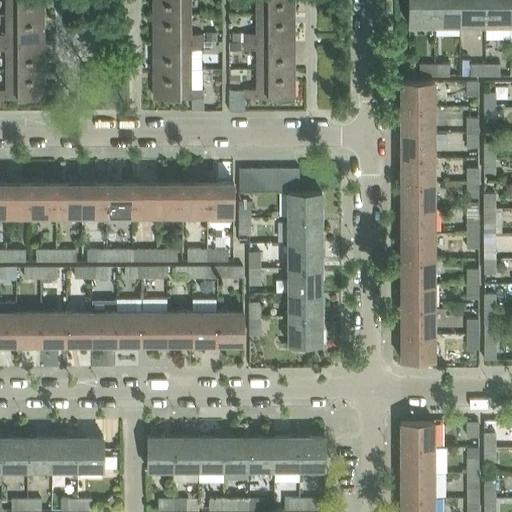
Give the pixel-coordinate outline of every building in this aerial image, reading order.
[(6,0),(7,13),(43,13),(42,0),(6,0)] [(153,0),(154,13),(190,13),(189,0),(153,0)] [(257,0),(258,13),(294,13),(293,0),(257,0)] [(408,0),(408,24),(434,24),(434,0),(408,0)] [(434,0),(434,24),(459,24),(459,0),(434,0)] [(459,0),(459,24),(485,24),(484,0),(459,0)] [(484,0),(485,24),(510,24),(509,0),(484,0)] [(0,33),(0,41),(43,41),(43,13),(7,13),(7,33),(0,33)] [(154,13),(154,41),(203,40),(203,33),(190,33),(190,13),(154,13)] [(245,33),(244,41),(294,40),(294,13),(258,13),(258,33),(245,33)] [(217,32),(206,32),(206,40),(217,40),(217,32)] [(154,41),(154,68),(190,68),(190,48),(203,48),(203,40),(154,41)] [(258,48),(258,69),(294,68),(294,40),(244,41),(244,48),(258,48)] [(0,48),(7,49),(7,69),(43,69),(43,41),(0,41),(0,48)] [(229,42),(229,50),(241,50),(241,42),(229,42)] [(203,68),(203,48),(190,48),(190,68),(203,68)] [(462,59),(462,74),(471,74),(485,74),(485,63),(471,63),(471,59),(462,59)] [(434,74),(434,63),(420,63),(420,74),(434,74)] [(450,63),(434,63),(434,74),(450,74),(450,63)] [(500,63),(485,63),(485,74),(500,74),(500,63)] [(190,68),(154,68),(154,97),(203,96),(203,88),(190,88),(190,68)] [(203,88),(203,68),(190,68),(190,88),(203,88)] [(294,68),(258,69),(258,88),(245,88),(245,97),(294,97),(294,68)] [(43,69),(7,69),(7,89),(0,88),(0,96),(43,97),(43,69)] [(401,80),(401,106),(435,106),(435,80),(401,80)] [(478,80),(466,80),(466,95),(479,95),(479,83),(478,80)] [(229,89),(229,109),(245,109),(245,93),(237,93),(237,89),(229,89)] [(484,91),(484,106),(496,106),(496,91),(484,91)] [(204,98),(192,98),(192,110),(204,110),(204,98)] [(401,106),(401,131),(435,131),(435,106),(401,106)] [(484,106),(484,121),(496,121),(496,106),(484,106)] [(466,116),(466,131),(478,131),(478,116),(466,116)] [(401,131),(401,157),(435,156),(435,131),(401,131)] [(478,131),(466,131),(466,146),(478,146),(478,131)] [(484,142),(484,156),(495,156),(495,142),(484,142)] [(401,157),(401,182),(435,182),(435,156),(401,157)] [(484,156),(484,171),(495,171),(495,156),(484,156)] [(239,191),(251,191),(251,167),(239,167),(239,191)] [(251,191),(263,191),(263,167),(251,167),(251,191)] [(263,191),(276,191),(276,167),(263,167),(263,191)] [(276,191),(288,191),(288,167),(276,167),(276,191)] [(288,191),(300,191),(300,167),(288,167),(288,191)] [(467,167),(467,182),(478,182),(478,167),(467,167)] [(48,180),(32,180),(32,216),(57,216),(57,177),(48,177),(48,180)] [(67,177),(57,177),(57,216),(82,216),(82,180),(67,180),(67,177)] [(124,180),(107,180),(107,216),(132,216),(132,177),(124,177),(124,180)] [(143,177),(132,177),(132,216),(157,216),(157,180),(143,180),(143,177)] [(199,180),(182,180),(182,216),(207,216),(207,177),(199,177),(199,180)] [(218,177),(207,177),(207,216),(233,216),(233,180),(218,180),(218,177)] [(32,180),(7,180),(7,216),(32,216),(32,180)] [(107,180),(82,180),(82,216),(107,216),(107,180)] [(182,180),(157,180),(157,216),(182,216),(182,180)] [(401,182),(401,207),(435,207),(435,182),(401,182)] [(478,182),(467,182),(467,197),(478,197),(478,182)] [(288,191),(288,216),(322,216),(322,191),(300,191),(288,191)] [(484,192),(484,207),(495,207),(495,192),(484,192)] [(239,199),(239,217),(251,217),(251,199),(239,199)] [(401,207),(402,232),(435,232),(435,207),(401,207)] [(484,207),(484,222),(495,222),(495,207),(484,207)] [(288,216),(288,242),(322,242),(322,216),(288,216)] [(251,217),(239,217),(239,233),(251,232),(251,217)] [(467,217),(467,232),(478,232),(478,217),(467,217)] [(402,232),(402,257),(435,257),(435,232),(402,232)] [(478,232),(467,232),(467,247),(478,247),(478,232)] [(288,242),(288,267),(322,267),(322,242),(288,242)] [(484,242),(484,257),(496,257),(496,242),(484,242)] [(128,248),(107,249),(108,259),(128,259),(128,248)] [(157,248),(137,248),(137,259),(157,259),(157,248)] [(177,248),(157,248),(157,259),(177,259),(177,248)] [(208,248),(188,248),(188,259),(208,259),(208,248)] [(228,248),(208,248),(208,259),(228,259),(228,248)] [(6,249),(6,260),(26,260),(26,249),(6,249)] [(36,249),(36,260),(56,260),(56,249),(36,249)] [(56,249),(56,260),(77,260),(77,249),(56,249)] [(107,249),(87,249),(87,260),(108,259),(107,249)] [(249,250),(249,267),(261,267),(261,250),(249,250)] [(402,257),(402,283),(436,283),(435,257),(402,257)] [(484,257),(484,272),(496,272),(496,257),(484,257)] [(91,265),(75,265),(75,277),(91,277),(91,265)] [(107,265),(91,265),(91,277),(108,276),(107,265)] [(142,265),(125,265),(125,276),(142,276),(142,265)] [(159,265),(142,265),(142,276),(159,276),(159,265)] [(192,265),(176,265),(176,276),(192,276),(192,265)] [(209,265),(192,265),(192,276),(209,276),(209,265)] [(244,265),(226,265),(226,276),(244,276),(244,265)] [(41,266),(25,266),(25,277),(41,277),(41,266)] [(57,266),(41,266),(41,277),(57,277),(57,266)] [(261,267),(249,267),(250,283),(261,283),(261,267)] [(288,267),(288,292),(322,292),(322,267),(288,267)] [(467,268),(467,282),(478,282),(478,268),(467,268)] [(478,282),(467,282),(467,298),(478,298),(478,282)] [(402,283),(402,308),(436,308),(436,283),(402,283)] [(288,292),(288,318),(322,317),(322,292),(288,292)] [(485,293),(485,307),(496,307),(496,293),(485,293)] [(0,343),(17,344),(17,310),(16,310),(15,301),(0,300),(0,343)] [(250,300),(250,318),(261,318),(261,300),(250,300)] [(485,307),(485,322),(496,322),(496,307),(485,307)] [(402,308),(402,333),(436,333),(436,308),(402,308)] [(92,309),(67,310),(67,344),(92,344),(92,309)] [(117,309),(92,309),(92,344),(118,343),(117,309)] [(143,309),(117,309),(118,343),(143,343),(143,309)] [(168,309),(143,309),(143,343),(168,343),(168,309)] [(193,309),(168,309),(168,343),(193,343),(193,309)] [(218,309),(193,309),(193,343),(218,343),(218,309)] [(244,309),(218,309),(218,343),(244,343),(244,309)] [(42,310),(17,310),(17,344),(42,344),(42,310)] [(67,310),(42,310),(42,344),(67,344),(67,310)] [(322,317),(288,318),(288,343),(322,343),(322,317)] [(261,318),(250,318),(250,334),(261,334),(261,318)] [(467,318),(467,333),(478,333),(478,318),(467,318)] [(436,333),(402,333),(402,359),(436,359),(436,333)] [(478,333),(467,333),(467,348),(478,348),(478,333)] [(485,343),(485,359),(496,359),(496,343),(485,343)] [(401,420),(401,446),(435,446),(435,420),(401,420)] [(468,420),(468,435),(478,435),(478,420),(468,420)] [(496,431),(485,431),(485,446),(496,446),(496,433),(496,431)] [(78,434),(53,435),(53,469),(73,469),(78,469),(78,434)] [(104,434),(78,434),(78,469),(104,468),(104,434)] [(326,434),(301,435),(301,468),(326,468),(326,434)] [(28,435),(2,435),(3,469),(28,469),(28,435)] [(53,435),(28,435),(28,469),(53,469),(53,435)] [(174,469),(174,435),(149,435),(149,469),(174,469)] [(200,435),(174,435),(174,469),(200,469),(200,435)] [(225,435),(200,435),(200,469),(225,469),(225,435)] [(250,435),(225,435),(225,469),(250,469),(250,435)] [(275,435),(250,435),(250,469),(275,469),(275,435)] [(301,435),(275,435),(275,469),(301,468),(301,435)] [(401,446),(401,471),(435,471),(447,471),(447,447),(435,447),(435,446),(401,446)] [(496,446),(485,446),(485,461),(496,461),(496,446)] [(467,457),(467,471),(479,471),(479,457),(467,457)] [(401,471),(401,496),(435,496),(435,471),(401,471)] [(479,471),(467,471),(467,486),(479,486),(479,471)] [(496,482),(485,482),(485,497),(496,496),(496,483),(496,482)] [(113,494),(107,499),(111,505),(118,499),(113,494)] [(174,507),(174,496),(159,496),(159,507),(174,507)] [(189,496),(174,496),(174,507),(189,507),(189,496)] [(225,507),(225,496),(209,496),(209,507),(225,507)] [(239,496),(225,496),(225,507),(239,507),(239,496)] [(250,507),(265,507),(265,496),(250,496),(250,507)] [(301,507),(301,496),(285,496),(285,507),(301,507)] [(315,496),(301,496),(301,507),(315,507),(315,496)] [(401,496),(400,511),(434,511),(435,496),(401,496)] [(438,511),(447,511),(447,496),(439,496),(438,511)] [(496,496),(485,497),(485,511),(496,511),(496,496)] [(28,508),(28,497),(13,497),(13,508),(28,508)] [(42,497),(28,497),(28,508),(42,508),(42,497)] [(78,508),(78,497),(63,497),(63,508),(78,508)] [(93,497),(78,497),(78,508),(93,508),(93,497)]
